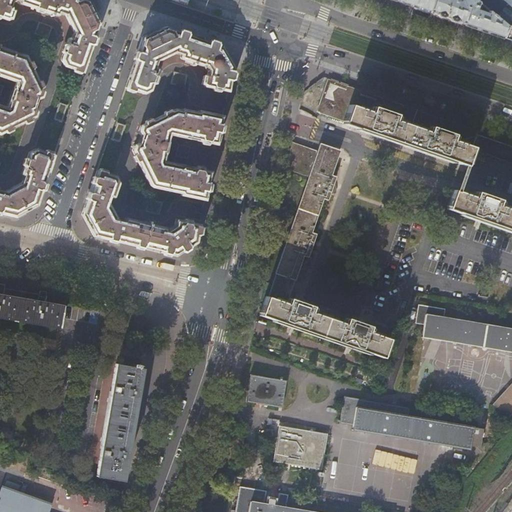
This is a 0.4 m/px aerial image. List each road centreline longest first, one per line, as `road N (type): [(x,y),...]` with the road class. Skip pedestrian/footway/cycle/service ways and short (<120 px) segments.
road 1 (residential): [(135,0),(49,247)]
road 2 (secondary): [(274,41),(225,292)]
road 3 (primary): [(274,41),(511,120)]
road 4 (secondary): [(225,292),(152,511)]
road 5 (primary): [(511,77),(295,0)]
road 6 (residential): [(225,292),(49,247)]
road 7 (primary): [(146,0),(274,41)]
